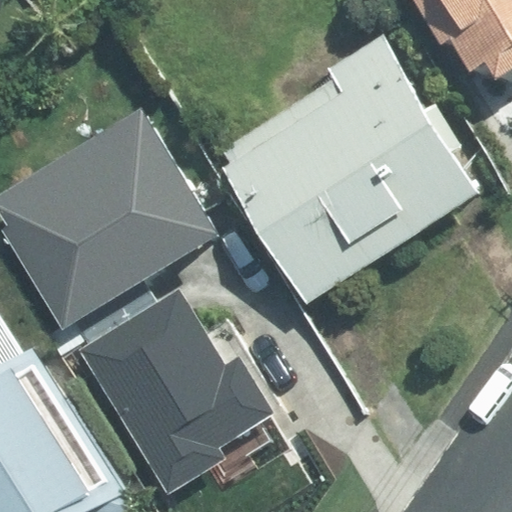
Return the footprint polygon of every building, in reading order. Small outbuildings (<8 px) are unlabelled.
[(511,0),(401,0),(485,118),(511,98),(511,0)] [(381,38),(212,148),(320,313),(489,203),(381,38)] [(153,114),(2,201),(80,334),(230,246),(153,114)] [(0,156),(0,186),(14,176),(0,156)] [(198,290),(85,359),(173,504),(287,435),(198,290)] [(150,511),(35,336),(0,358),(0,511),(150,511)]
